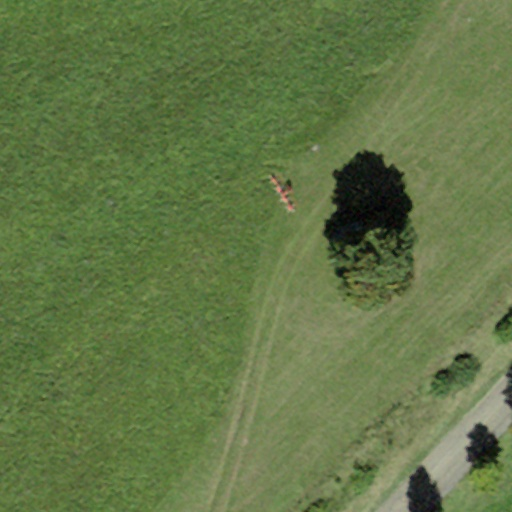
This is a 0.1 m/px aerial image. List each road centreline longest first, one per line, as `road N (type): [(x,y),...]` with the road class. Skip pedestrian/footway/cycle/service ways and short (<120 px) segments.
road 1 (track): [(212,511),(280,283)]
road 2 (unclassified): [(390,511),(511,383)]
